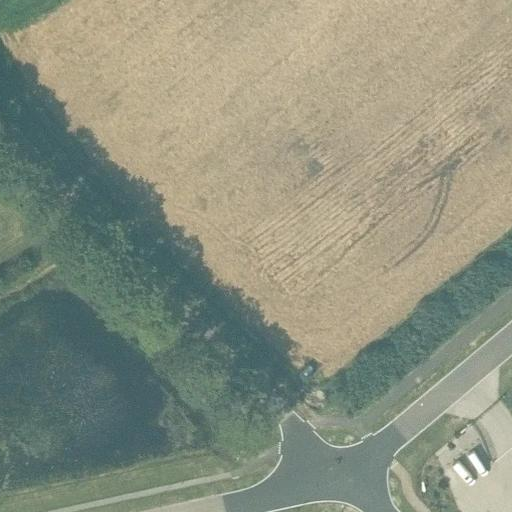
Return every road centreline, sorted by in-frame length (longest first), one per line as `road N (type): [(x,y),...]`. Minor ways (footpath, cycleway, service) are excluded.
road 1 (unclassified): [(346,478),(118,250),(0,95)]
road 2 (unclassified): [(346,478),(511,336)]
road 3 (unclassified): [(193,511),(346,478)]
